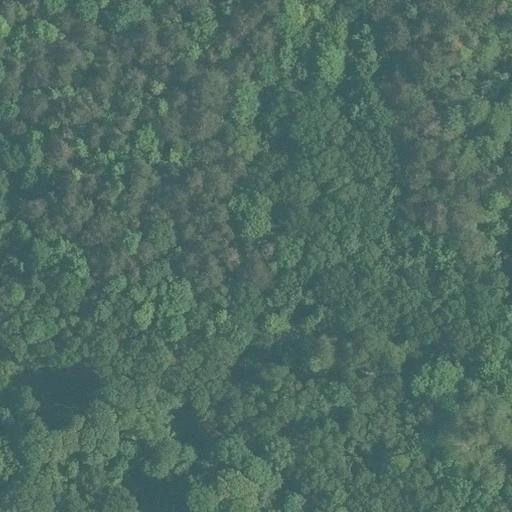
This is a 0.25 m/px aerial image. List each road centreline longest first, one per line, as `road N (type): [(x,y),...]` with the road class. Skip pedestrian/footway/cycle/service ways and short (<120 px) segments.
road 1 (unknown): [(388,0),(414,90),(420,218),(511,298)]
road 2 (unknown): [(361,511),(511,354)]
